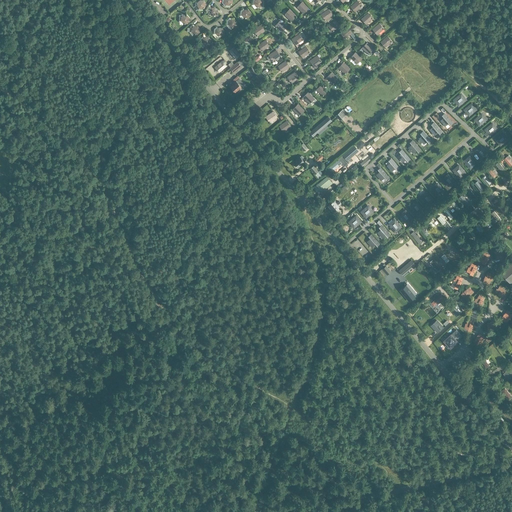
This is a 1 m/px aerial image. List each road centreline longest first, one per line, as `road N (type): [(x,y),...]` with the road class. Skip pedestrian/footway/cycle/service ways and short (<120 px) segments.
road 1 (unclassified): [(511,448),(133,0)]
road 2 (unknown): [(301,386),(352,391),(406,444),(446,442),(511,481)]
road 3 (unclassified): [(317,511),(511,463)]
road 4 (unknown): [(0,88),(66,139),(101,184),(122,231)]
road 5 (unknown): [(390,0),(511,117)]
road 6 (unknown): [(381,511),(390,472),(293,403)]
